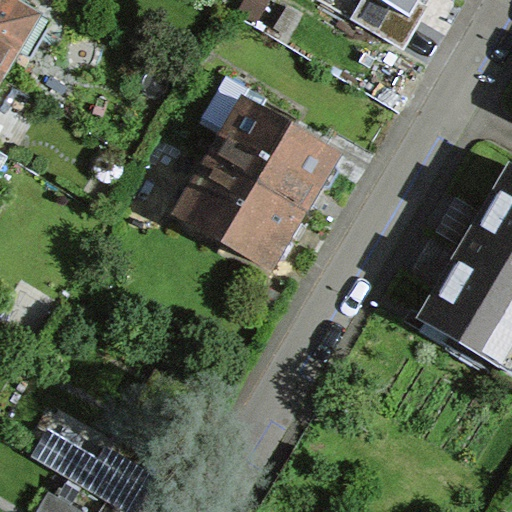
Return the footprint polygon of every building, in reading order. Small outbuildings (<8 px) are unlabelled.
[(16,0),(0,0),(0,90),(42,13),(16,0)] [(324,0),(404,46),(430,0),(324,0)] [(245,93),(171,215),(268,273),(341,151),(245,93)] [(511,168),(508,166),(417,318),(505,370),(511,357),(511,168)] [(50,487),(34,511),(92,511),(93,511),(50,487)]
